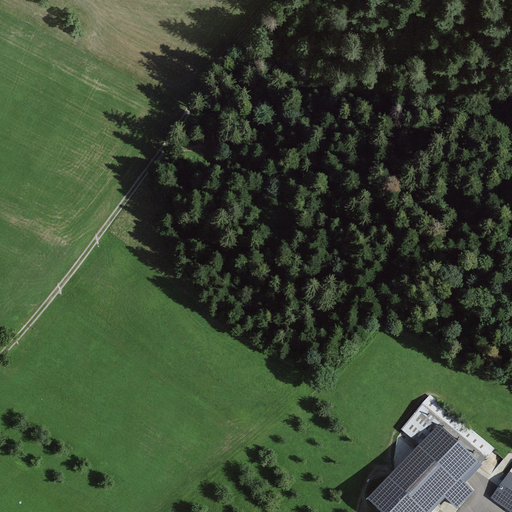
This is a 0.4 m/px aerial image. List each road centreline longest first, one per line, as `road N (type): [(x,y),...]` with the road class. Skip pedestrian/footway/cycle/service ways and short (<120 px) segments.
road 1 (track): [(0,357),(69,276),(269,0)]
road 2 (track): [(156,157),(354,77),(430,73),(511,84)]
